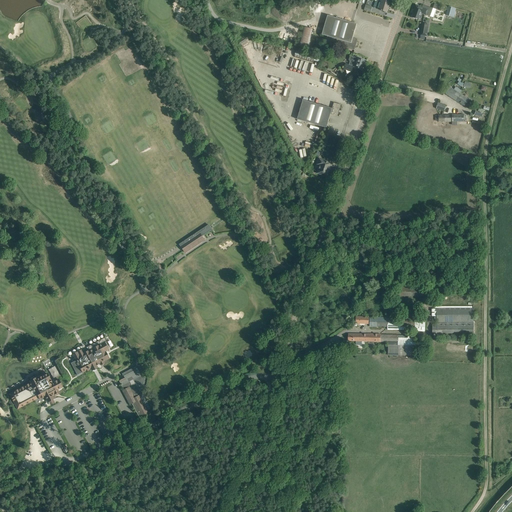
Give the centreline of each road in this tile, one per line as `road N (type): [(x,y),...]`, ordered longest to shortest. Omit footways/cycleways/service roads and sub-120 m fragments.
road 1 (track): [(472,511),(486,483),(485,154),(511,48)]
road 2 (unclassified): [(273,379),(404,0)]
road 3 (unclassified): [(0,493),(241,382),(273,379)]
road 4 (unclassified): [(227,511),(273,379)]
